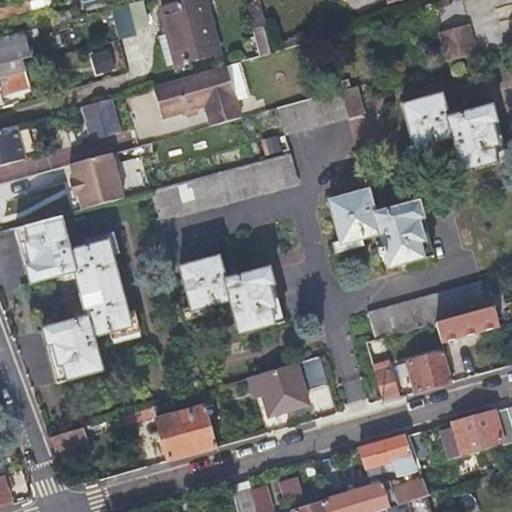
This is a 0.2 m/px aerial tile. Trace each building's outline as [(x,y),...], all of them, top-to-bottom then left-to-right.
[(0,19),(29,12),(27,5),(25,0),(20,0),(0,5),(0,19)] [(164,28),(167,27),(168,32),(165,33),(163,33),(163,35),(156,36),(163,65),(216,52),(201,0),(197,0),(160,10),(164,28)] [(110,9),(117,39),(135,34),(128,4),(110,9)] [(475,53),(471,39),(467,24),(439,31),(447,61),(475,53)] [(0,39),(0,65),(20,60),(29,58),(21,33),(0,39)] [(20,60),(0,65),(0,78),(23,72),(20,60)] [(239,62),(154,85),(163,118),(186,112),(197,109),(205,107),(210,126),(241,117),(237,100),(249,97),(239,62)] [(338,90),(307,99),(276,108),(283,136),(346,119),(338,90)] [(507,159),(499,133),(492,106),(448,117),(441,93),(402,103),(413,147),(451,137),(460,171),(507,159)] [(112,97),(83,106),(92,140),(121,132),(112,97)] [(198,114),(197,109),(186,112),(187,117),(198,114)] [(16,125),(0,129),(0,166),(26,159),(16,125)] [(112,153),(70,165),(74,180),(70,181),(74,197),(78,196),(82,210),(124,199),(112,153)] [(296,184),(292,169),(288,154),(150,192),(159,221),(296,184)] [(58,217),(53,198),(48,183),(4,195),(4,196),(14,229),(58,217)] [(435,255),(427,227),(419,200),(375,213),(369,190),(329,201),(340,244),(377,234),(386,268),(435,255)] [(14,229),(4,196),(0,196),(0,200),(9,230),(14,229)] [(58,217),(14,229),(29,285),(73,272),(85,318),(42,330),(58,383),(103,370),(93,338),(130,327),(107,241),(69,251),(59,217),(58,217)] [(284,322),(276,295),(268,267),(226,280),(219,257),(178,269),(190,312),(228,302),(237,335),(284,322)] [(436,323),(489,308),(480,280),(367,312),(375,340),(436,323)] [(493,307),(489,308),(436,323),(441,342),(499,326),(493,307)] [(452,382),(448,367),(444,353),(406,363),(415,393),(452,382)] [(294,363),(255,375),(268,416),(306,404),(304,400),(329,392),(322,367),(297,374),(294,363)] [(397,398),(393,382),(389,367),(375,372),(383,401),(397,398)] [(151,407),(159,434),(168,462),(216,447),(204,407),(178,414),(173,400),(151,407)] [(451,423),(452,426),(453,429),(440,434),(448,459),(511,439),(511,430),(505,408),(451,423)] [(50,438),(58,459),(88,449),(82,428),(50,438)] [(414,457),(419,456),(424,454),(417,433),(406,436),(414,457)] [(366,467),(378,463),(390,459),(395,476),(412,471),(401,437),(361,448),(366,467)] [(0,508),(11,506),(0,475),(0,508)] [(349,492),(322,501),(324,511),(367,511),(387,506),(379,483),(355,490),(353,485),(347,486),(349,492)] [(389,487),(392,495),(394,504),(426,494),(423,483),(398,491),(396,485),(389,487)] [(253,511),(248,490),(232,495),(236,511),(253,511)] [(324,511),(322,501),(292,511),(324,511)] [(480,511),(477,501),(448,511),(480,511)]
